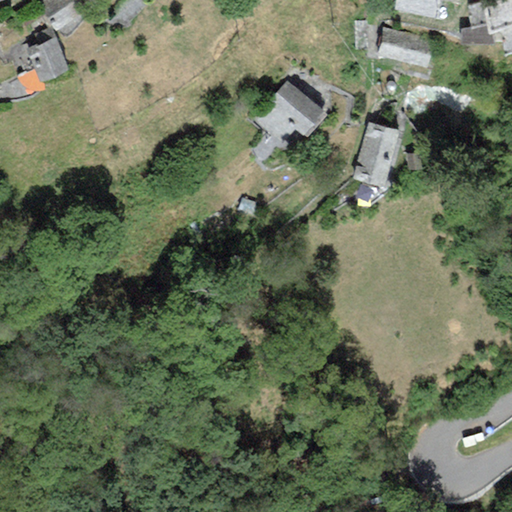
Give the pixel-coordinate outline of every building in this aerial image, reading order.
[(77,0),(42,0),(42,1),(46,7),(41,10),(55,31),(85,11),(77,0)] [(437,0),(393,0),(392,8),(433,17),(437,0)] [(474,3),(477,27),(465,28),(467,47),(496,44),(492,1),(474,3)] [(434,41),(382,28),(376,57),(427,69),(434,41)] [(55,37),(26,48),(40,82),(69,71),(55,37)] [(327,113),(285,81),(254,121),(276,138),(283,129),(290,135),(295,129),(307,139),(327,113)] [(399,132),(367,123),(352,179),(384,188),(399,132)] [(256,203),(242,198),(237,210),(251,215),(256,203)]
